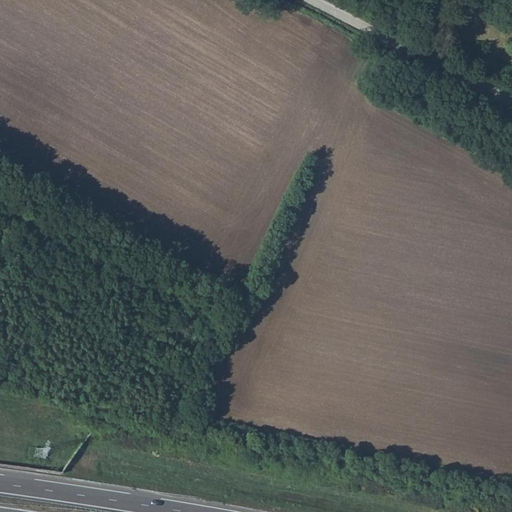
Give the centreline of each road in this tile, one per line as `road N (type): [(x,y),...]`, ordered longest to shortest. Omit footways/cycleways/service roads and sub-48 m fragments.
road 1 (unclassified): [(303,0),(511,109)]
road 2 (trunk): [(185,511),(0,483)]
